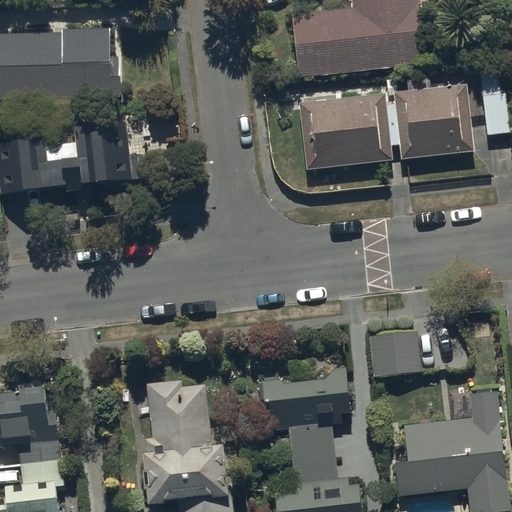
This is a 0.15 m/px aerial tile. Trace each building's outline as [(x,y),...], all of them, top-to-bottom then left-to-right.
[(291,15),(298,78),(424,65),(417,0),(351,0),(353,8),(291,15)] [(62,34),(0,34),(0,101),(53,100),(53,106),(72,106),(72,100),(119,99),(118,58),(108,58),(108,29),(62,30),(62,34)] [(498,69),(478,71),(479,84),(469,85),(471,118),(485,117),(486,136),(509,135),(506,93),(500,93),(498,69)] [(429,77),(430,89),(397,92),(397,87),(387,88),(388,96),(393,96),(394,104),(385,105),(384,95),(299,103),(306,170),(390,162),(389,145),(398,145),(400,158),(472,152),(466,86),(457,86),(456,75),(429,77)] [(80,192),(79,186),(140,179),(137,154),(130,155),(126,123),(72,129),(74,145),(46,148),(45,139),(0,143),(0,194),(64,188),(65,193),(80,192)] [(421,373),(421,371),(445,369),(442,331),(418,333),(417,332),(369,337),(372,378),(421,373)] [(261,373),(264,428),(288,426),(291,484),(274,485),(275,511),(360,511),(359,484),(348,485),(347,478),(335,479),(332,425),(342,424),(341,415),(348,415),(345,368),(261,373)] [(210,444),(205,385),(181,387),(180,380),(146,383),(151,438),(144,439),(146,453),(141,453),(146,506),(177,503),(178,511),(232,511),(231,494),(226,494),(222,443),(210,444)] [(0,499),(0,511),(57,511),(55,488),(65,487),(57,413),(45,414),(42,387),(0,392),(0,440),(25,438),(26,447),(17,448),(21,484),(3,486),(4,499),(0,499)] [(395,463),(398,496),(466,490),(468,511),(502,511),(509,511),(497,391),(447,396),(450,421),(403,425),(407,462),(395,463)]
